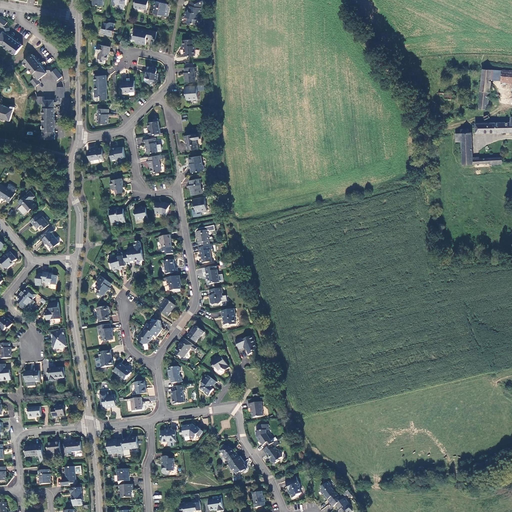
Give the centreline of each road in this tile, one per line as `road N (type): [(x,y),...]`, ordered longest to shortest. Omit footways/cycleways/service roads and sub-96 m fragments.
road 1 (residential): [(178,190),(196,298),(154,363)]
road 2 (residential): [(76,263),(71,309),(91,428)]
road 3 (residential): [(211,411),(237,408),(243,439),(281,511)]
road 4 (residential): [(22,489),(21,435),(91,428)]
road 5 (residential): [(78,139),(76,263)]
road 6 (residential): [(80,19),(78,139)]
